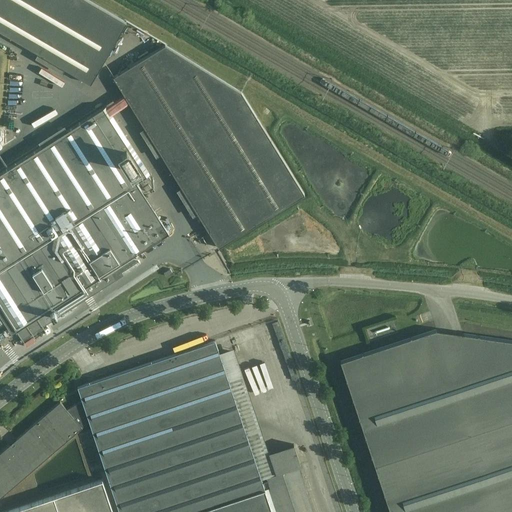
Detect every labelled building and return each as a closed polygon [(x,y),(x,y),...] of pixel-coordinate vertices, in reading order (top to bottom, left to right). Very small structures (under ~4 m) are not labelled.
[(0,0),(0,30),(91,83),(126,23),(87,0),(0,0)] [(218,247),(305,195),(242,92),(165,45),(114,77),(218,247)] [(5,89),(5,99),(15,100),(15,89),(5,89)] [(112,111),(128,100),(122,92),(107,103),(112,111)] [(33,121),(57,107),(54,103),(30,117),(33,121)] [(135,255),(169,233),(136,182),(150,173),(106,105),(0,172),(0,305),(21,339),(140,263),(135,255)] [(10,118),(9,112),(1,113),(4,138),(12,137),(10,127),(16,126),(15,118),(10,118)] [(511,511),(511,340),(464,334),(440,342),(436,329),(340,361),(366,438),(389,511),(511,511)] [(82,400),(67,410),(60,401),(0,453),(0,497),(89,421),(119,511),(113,511),(103,479),(3,511),(272,511),(265,490),(254,458),(269,452),(234,347),(219,352),(215,340),(77,386),(82,400)] [(254,458),(265,490),(270,488),(278,511),(313,511),(298,466),(276,474),(269,452),(254,458)]
